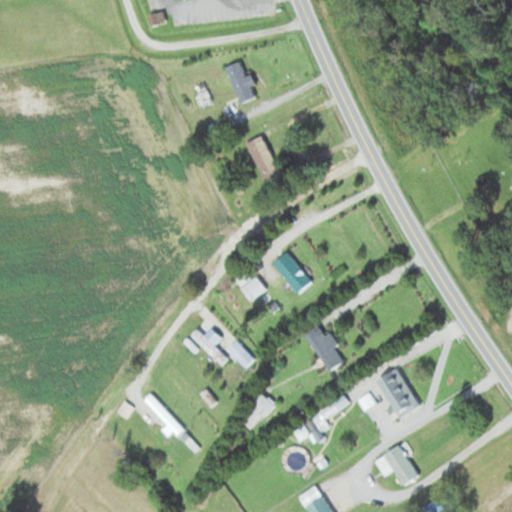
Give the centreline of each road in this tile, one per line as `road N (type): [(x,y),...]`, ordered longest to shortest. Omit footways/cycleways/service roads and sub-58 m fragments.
road 1 (residential): [(368,156),(268,213),(228,253),(46,503)]
road 2 (secondary): [(298,0),(368,156),(511,386)]
